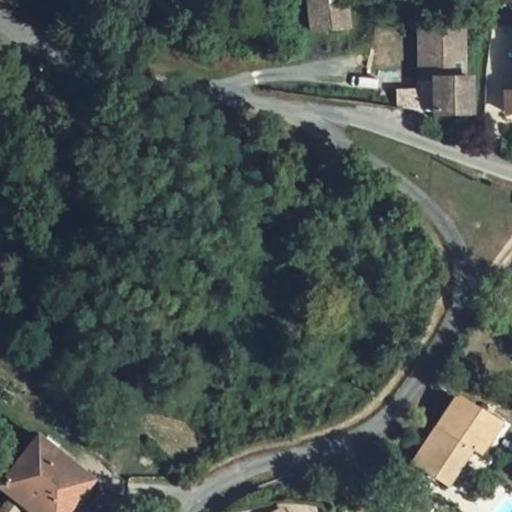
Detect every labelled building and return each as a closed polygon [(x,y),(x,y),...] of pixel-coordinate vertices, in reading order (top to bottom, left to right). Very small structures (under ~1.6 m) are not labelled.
[(340,0),(305,0),(311,30),(345,24),(340,0)] [(458,32),(417,32),(416,77),(428,77),(428,111),(430,112),(430,118),(444,118),(444,112),(466,112),(466,77),(458,77),(458,32)] [(511,83),(496,83),(496,105),(511,104),(511,83)] [(511,312),(493,336),(511,351),(511,312)] [(464,481),(507,415),(465,388),(422,455),(464,481)] [(38,511),(50,497),(43,490),(52,477),(44,472),(55,455),(35,440),(0,488),(0,493),(10,501),(1,511),(38,511)] [(69,511),(91,481),(55,455),(44,472),(52,477),(43,490),(50,497),(38,511),(69,511)] [(507,498),(511,490),(511,459),(504,455),(486,484),(507,498)]
